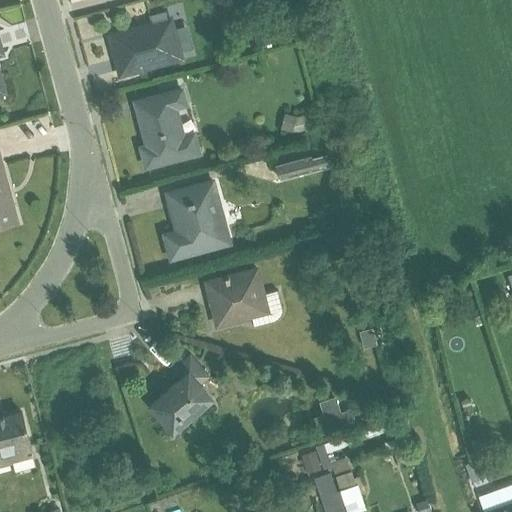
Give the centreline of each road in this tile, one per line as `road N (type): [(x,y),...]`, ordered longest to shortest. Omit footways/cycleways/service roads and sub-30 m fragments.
road 1 (residential): [(86,199),(110,231),(131,313),(39,339),(9,326)]
road 2 (residential): [(44,0),(82,140),(86,199)]
road 3 (residential): [(86,199),(67,252),(9,326)]
